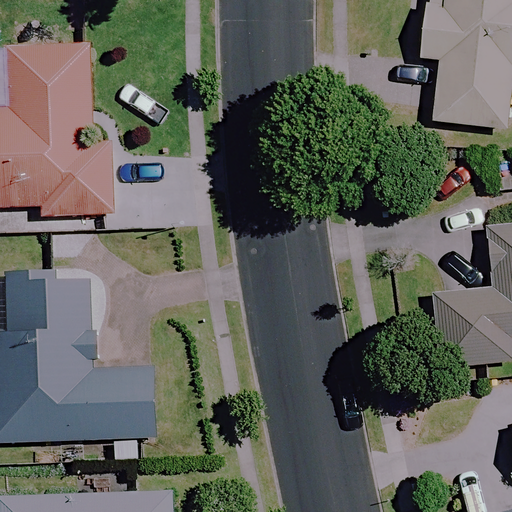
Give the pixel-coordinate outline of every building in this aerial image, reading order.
[(511,0),(424,0),(424,9),(415,8),(410,63),(432,65),(426,126),(502,133),(508,74),(511,74),(511,0)] [(84,147),(83,51),(0,52),(0,212),(36,212),(37,220),(106,219),(105,147),(84,147)] [(511,230),(482,233),(487,292),(433,297),(439,371),(511,365),(510,343),(511,343),(511,230)] [(83,278),(2,278),(2,313),(0,312),(0,446),(154,445),(153,374),(84,375),(83,278)] [(511,511),(511,431),(502,434),(511,474),(511,511)] [(166,511),(166,497),(0,502),(0,511),(166,511)]
